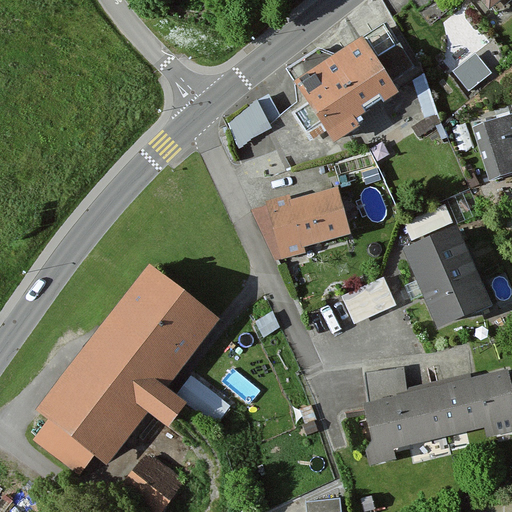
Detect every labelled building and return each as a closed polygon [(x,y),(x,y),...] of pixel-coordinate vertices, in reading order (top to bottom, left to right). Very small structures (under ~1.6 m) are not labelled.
[(265,0),(272,9),(284,0),(265,0)] [(511,0),(485,0),(499,16),(511,5),(511,0)] [(366,35),(296,79),(341,142),(403,96),(399,89),(421,70),(399,41),(378,55),(366,35)] [(469,87),(495,68),(478,47),(453,66),(469,87)] [(226,114),(239,139),(284,117),(271,91),(226,114)] [(511,115),(475,127),(493,181),(511,175),(511,115)] [(341,189),(270,206),(284,262),(311,256),(308,247),(353,236),(341,189)] [(495,310),(461,230),(450,235),(440,211),(406,226),(416,250),(406,254),(440,333),(495,310)] [(154,260),(37,407),(54,420),(38,440),(84,477),(100,457),(109,463),(152,409),(176,429),(197,403),(174,386),(228,318),(154,260)] [(387,273),(343,288),(353,318),(397,303),(387,273)] [(365,374),(380,439),(370,453),(373,466),(402,459),(400,448),(490,427),(493,438),(511,433),(511,366),(415,389),(409,363),(365,374)] [(149,455),(120,491),(146,511),(159,511),(183,482),(149,455)] [(310,500),(310,511),(342,511),(341,498),(310,500)]
